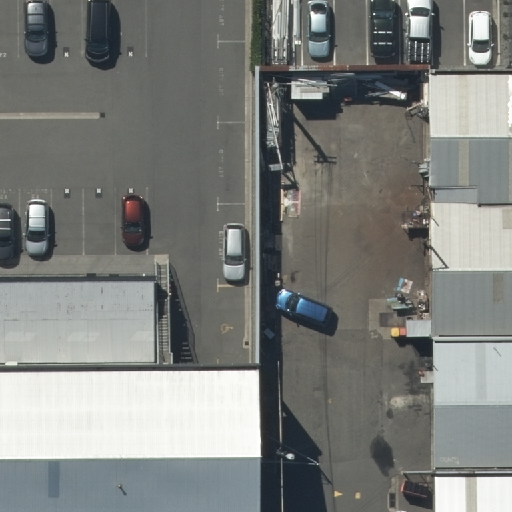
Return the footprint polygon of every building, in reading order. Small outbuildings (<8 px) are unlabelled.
[(422,59),(424,331),(511,330),(511,57),(509,58),(422,59)] [(0,286),(0,375),(158,373),(156,284),(0,286)] [(511,330),(424,331),(421,442),(511,441),(511,330)] [(0,375),(0,511),(258,511),(257,373),(158,373),(0,375)] [(511,511),(511,441),(421,442),(422,511),(511,511)]
